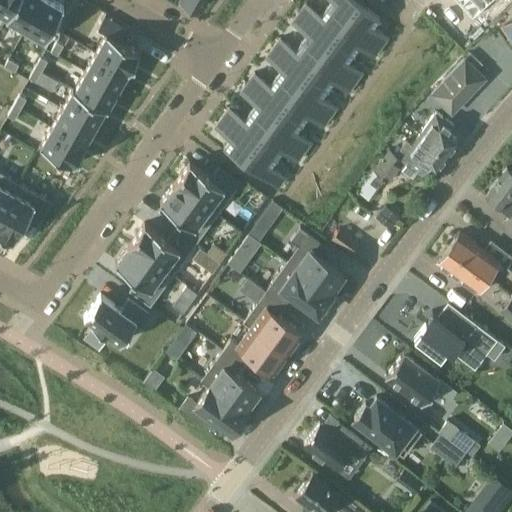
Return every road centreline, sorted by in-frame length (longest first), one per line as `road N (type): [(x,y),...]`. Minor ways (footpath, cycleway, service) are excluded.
road 1 (tertiary): [(205,511),(511,111)]
road 2 (residential): [(0,282),(41,305),(220,55)]
